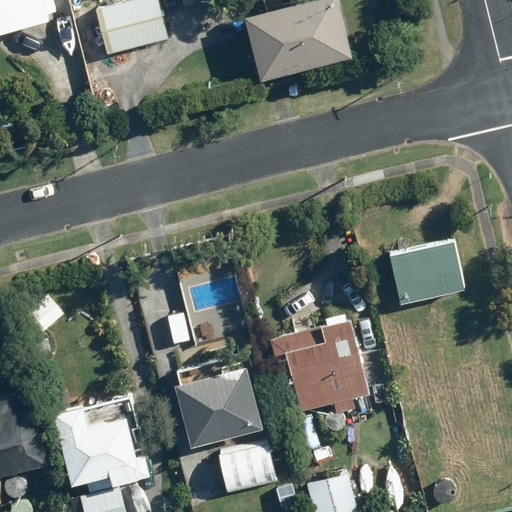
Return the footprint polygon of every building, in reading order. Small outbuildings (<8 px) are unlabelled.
[(65,8),(63,0),(2,0),(9,22),(65,8)] [(113,50),(175,34),(166,0),(121,0),(102,5),(113,50)] [(271,75),(363,52),(350,0),(299,0),(255,11),(271,75)] [(465,236),(400,250),(411,299),(476,284),(465,236)] [(447,299),(454,322),(474,318),(475,326),(492,322),(484,286),(468,289),(470,293),(447,299)] [(280,334),(292,383),(303,380),(310,407),(342,399),(344,408),(364,403),(361,392),(379,388),(370,350),(387,346),(378,310),(354,315),(353,310),(333,315),(334,320),(316,325),(313,314),(297,318),(299,330),(280,334)] [(453,361),(489,351),(482,325),(446,336),(453,361)] [(201,443),(273,424),(256,361),(230,368),(227,355),(206,360),(201,342),(196,344),(196,342),(177,347),(183,367),(181,368),(201,443)] [(0,472),(60,458),(46,400),(26,405),(23,392),(0,397),(0,502),(8,501),(0,472)] [(67,407),(83,479),(123,470),(125,479),(150,474),(147,462),(150,461),(146,443),(154,441),(151,426),(142,428),(138,411),(99,420),(95,401),(67,407)] [(442,401),(407,410),(422,473),(457,465),(442,401)] [(321,447),(313,411),(297,415),(305,451),(321,447)] [(234,489),(283,477),(273,437),(225,449),(234,489)] [(359,511),(365,511),(354,468),(313,479),(320,511),(359,511)] [(298,481),(282,485),(287,505),(303,501),(298,481)] [(91,511),(131,511),(125,483),(87,492),(91,511)]
